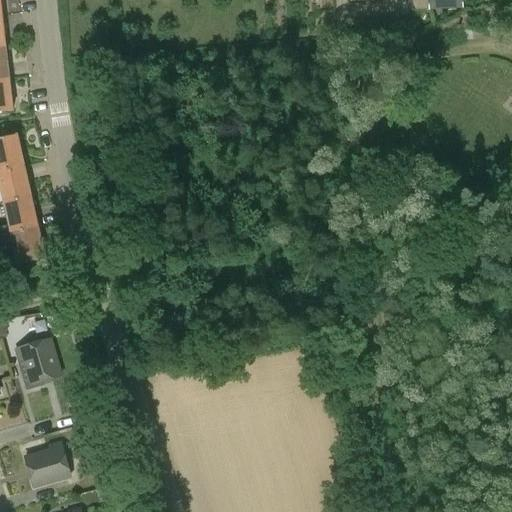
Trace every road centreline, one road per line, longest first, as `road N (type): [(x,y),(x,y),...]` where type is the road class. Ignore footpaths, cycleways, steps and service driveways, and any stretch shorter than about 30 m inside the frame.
road 1 (residential): [(170,511),(81,199),(48,0)]
road 2 (unknown): [(410,511),(387,337),(460,250),(511,209)]
